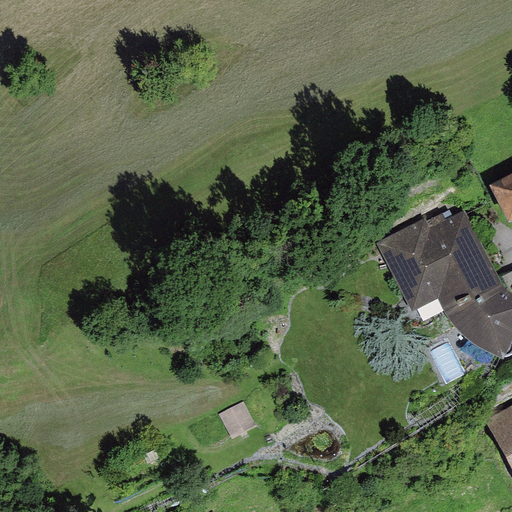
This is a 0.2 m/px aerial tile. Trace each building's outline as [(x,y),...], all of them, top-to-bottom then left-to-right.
[(511,177),(488,191),(505,224),(511,220),(511,177)] [(511,295),(507,293),(503,290),(497,279),(461,212),(427,230),(422,220),(374,245),(410,312),(435,298),(448,321),(458,333),(469,343),(481,350),(505,361),(511,345),(511,295)] [(507,293),(511,295),(511,272),(497,279),(503,290),(507,293)] [(246,402),(222,413),(233,437),(257,426),(246,402)] [(511,413),(493,424),(511,457),(511,413)]
